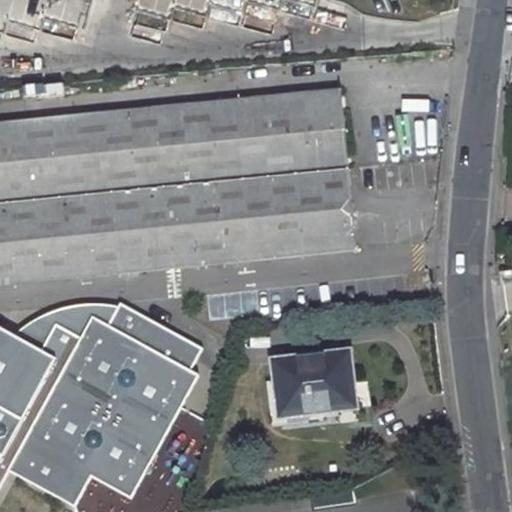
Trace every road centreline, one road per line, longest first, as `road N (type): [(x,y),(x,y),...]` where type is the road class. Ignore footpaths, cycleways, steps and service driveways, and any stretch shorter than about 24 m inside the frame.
road 1 (unclassified): [(491,0),(466,308),(502,511)]
road 2 (unknown): [(0,105),(484,68)]
